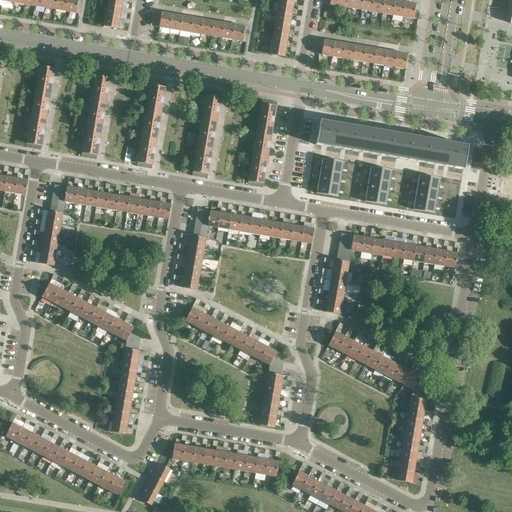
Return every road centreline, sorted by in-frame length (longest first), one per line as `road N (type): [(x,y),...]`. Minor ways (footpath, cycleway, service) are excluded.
road 1 (residential): [(422,504),(473,235)]
road 2 (residential): [(159,418),(168,354),(156,323),(181,184)]
road 3 (residential): [(13,395),(25,327),(14,300),(37,161)]
road 4 (residential): [(297,442),(311,373),(300,345),(323,210)]
road 5 (residential): [(482,180),(290,147)]
road 6 (residential): [(159,418),(130,458),(13,395)]
road 7 (tertiary): [(301,86),(129,56)]
road 8 (residential): [(473,235),(323,210)]
road 9 (residential): [(181,184),(37,161)]
road 10 (residential): [(297,442),(159,418)]
road 11 (residential): [(422,504),(297,442)]
road 12 (tertiary): [(432,109),(301,86)]
road 13 (tertiary): [(129,56),(0,34)]
